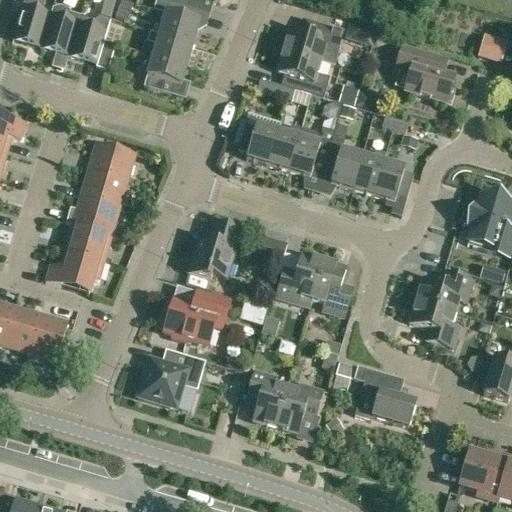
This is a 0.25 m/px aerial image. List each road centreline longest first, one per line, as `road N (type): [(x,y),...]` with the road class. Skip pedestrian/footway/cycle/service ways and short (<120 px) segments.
road 1 (residential): [(81,431),(182,185)]
road 2 (residential): [(442,418),(450,389),(439,376),(382,356),(374,344),(369,323),(383,245)]
road 3 (tertiary): [(343,511),(141,450)]
road 4 (residential): [(182,185),(383,245)]
road 5 (residential): [(14,287),(65,100)]
road 6 (residential): [(198,140),(257,0)]
road 7 (residential): [(383,245),(414,232),(432,172),(470,151)]
road 8 (residential): [(198,140),(65,100)]
road 9 (residential): [(127,495),(0,457)]
